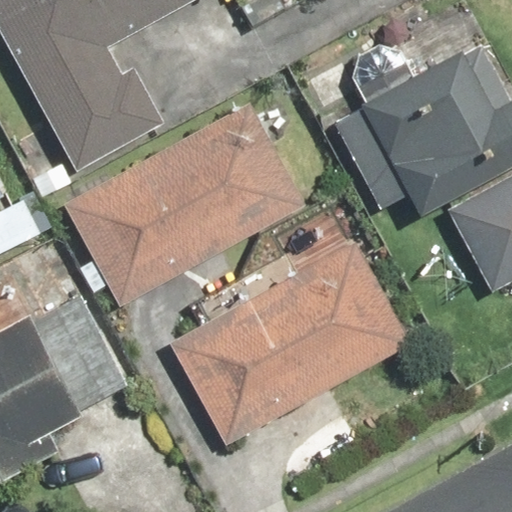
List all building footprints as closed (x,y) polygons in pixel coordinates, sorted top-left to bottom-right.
[(0,0),(0,33),(75,173),(167,123),(121,38),(191,0),(0,0)] [(366,109),(333,128),(379,210),(409,193),(419,211),(511,159),(511,95),(511,96),(479,37),(414,74),(390,32),(339,60),(366,109)] [(248,102),(60,203),(116,307),(303,206),(248,102)] [(511,174),(447,208),(489,291),(511,278),(511,174)] [(0,252),(52,225),(35,192),(0,210),(0,252)] [(200,326),(168,343),(223,445),(413,344),(339,206),(262,247),(271,265),(190,308),(200,326)] [(0,479),(59,448),(50,430),(126,390),(73,292),(0,330),(0,479)]
